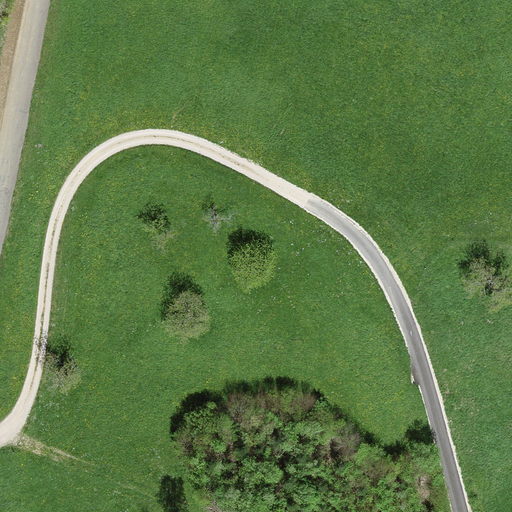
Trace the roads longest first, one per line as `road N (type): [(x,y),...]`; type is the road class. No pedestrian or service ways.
road 1 (track): [(0,434),(27,408),(35,383),(58,207),(78,172),(126,141),(177,141),(326,213),(382,264),(417,344),(457,511)]
road 2 (unclassified): [(38,0),(0,196)]
road 3 (track): [(4,432),(153,511)]
